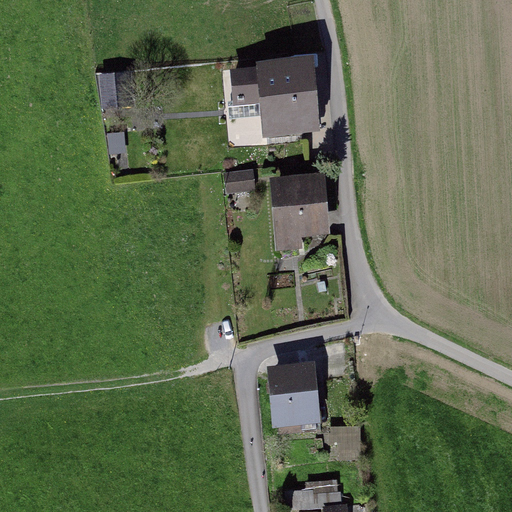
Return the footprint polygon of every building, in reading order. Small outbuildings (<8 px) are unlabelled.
[(315,130),(309,67),(235,74),(237,102),(266,100),(269,134),(315,130)] [(249,189),(247,173),(222,176),(223,192),(249,189)] [(324,230),(320,182),(275,186),(280,247),(298,245),(296,233),(324,230)] [(316,422),(311,369),(270,375),(276,427),(316,422)] [(356,445),(355,430),(327,432),(328,447),(356,445)]
